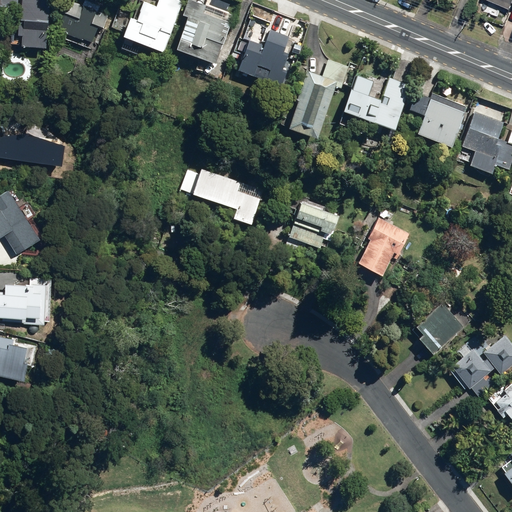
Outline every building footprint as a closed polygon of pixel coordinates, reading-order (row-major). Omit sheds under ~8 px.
[(10,40),(46,43),(48,0),(21,0),(21,16),(19,16),(19,30),(11,29),(10,40)] [(68,31),(92,39),(99,21),(104,23),(108,13),(98,9),(100,3),(92,0),(83,0),(83,3),(73,0),(62,0),(61,7),(65,9),(59,26),(68,30),(68,31)] [(122,46),(136,51),(141,38),(164,48),(182,0),(158,0),(157,4),(146,0),(144,0),(138,16),(132,14),(124,32),(127,33),(122,46)] [(177,44),(216,59),(231,21),(225,19),(228,11),(199,0),(187,0),(183,11),(189,14),(177,44)] [(511,0),(489,0),(511,9),(511,0)] [(239,65),(281,82),(287,68),(283,66),(288,51),(283,49),(289,33),(270,25),(264,41),(250,35),(243,53),(233,49),(231,54),(242,58),(239,65)] [(290,121),(319,132),(336,83),(342,85),(349,65),(329,58),(323,73),(307,67),(297,95),(299,96),(290,121)] [(344,107),(396,125),(411,83),(389,75),(382,96),(370,92),(375,78),(357,71),(353,85),(352,85),(344,107)] [(419,130),(452,143),(466,105),(433,92),(431,96),(416,90),(410,106),(426,112),(419,130)] [(471,161),(493,169),(496,161),(510,166),(511,160),(511,129),(508,141),(500,138),(499,141),(497,140),(504,120),(475,109),(462,143),(476,148),(471,161)] [(0,136),(0,157),(62,167),(64,146),(4,127),(0,136)] [(234,213),(251,220),(263,189),(230,176),(230,177),(202,166),(199,174),(188,169),(180,188),(194,194),(197,189),(237,205),(234,213)] [(18,252),(46,234),(14,181),(0,189),(0,238),(7,234),(18,252)] [(285,242),(304,249),(308,238),(320,243),(327,227),(332,229),(333,225),(334,226),(339,212),(303,198),(285,242)] [(360,257),(383,270),(395,249),(398,251),(409,232),(379,215),(368,235),(371,237),(360,257)] [(470,281),(477,287),(484,279),(477,273),(470,281)] [(8,290),(0,289),(0,315),(4,316),(4,319),(25,319),(25,322),(46,321),(49,281),(8,281),(8,290)] [(420,334),(434,350),(464,325),(444,301),(417,322),(424,330),(420,334)] [(454,313),(458,316),(462,315),(463,310),(460,307),(455,308),(454,313)] [(0,370),(28,376),(32,358),(28,358),(30,342),(15,340),(16,337),(0,333),(0,370)] [(453,370),(465,385),(469,383),(470,384),(496,365),(501,372),(511,363),(511,341),(506,333),(484,350),(489,356),(484,359),(474,346),(452,363),(456,367),(453,370)] [(511,380),(492,396),(496,401),(495,402),(504,414),(509,410),(511,413),(511,380)]
